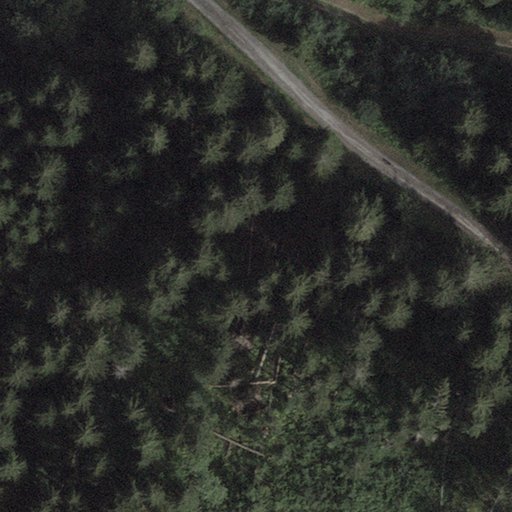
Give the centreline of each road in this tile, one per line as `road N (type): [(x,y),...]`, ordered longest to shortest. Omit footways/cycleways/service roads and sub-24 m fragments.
road 1 (track): [(197,0),(405,186),(486,228),(511,255)]
road 2 (track): [(511,55),(392,39),(301,0)]
